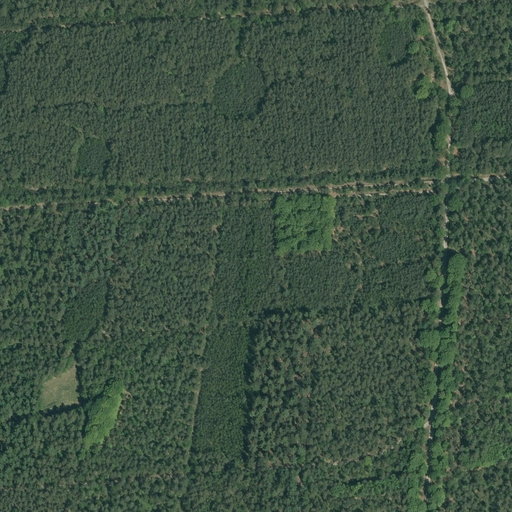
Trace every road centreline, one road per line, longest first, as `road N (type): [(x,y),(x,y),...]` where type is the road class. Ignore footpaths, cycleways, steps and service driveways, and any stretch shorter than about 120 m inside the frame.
road 1 (track): [(0,211),(511,176)]
road 2 (unknown): [(0,219),(511,185)]
road 3 (track): [(0,31),(511,0)]
road 4 (track): [(423,511),(448,89)]
road 5 (track): [(511,404),(465,405),(378,454),(299,466),(297,511)]
road 6 (track): [(188,474),(0,491)]
